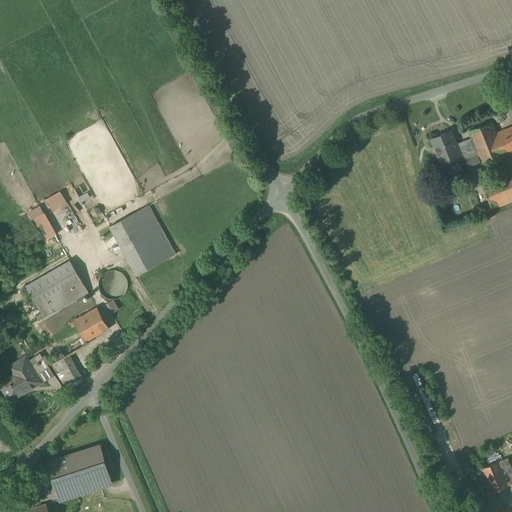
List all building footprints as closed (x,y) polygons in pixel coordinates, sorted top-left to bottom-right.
[(479,164),(511,151),(511,126),(494,133),(490,123),(466,132),(469,139),(475,156),(479,164)] [(464,161),(475,156),(469,139),(455,144),(450,129),(427,137),(437,165),(462,156),(464,161)] [(497,206),(511,200),(511,176),(484,189),(492,208),(497,206)] [(51,213),(66,205),(58,192),(44,200),(51,213)] [(148,206),(110,227),(136,275),(174,255),(148,206)] [(53,233),(37,207),(26,213),(36,229),(41,226),(47,236),(53,233)] [(64,307),(87,293),(66,260),(22,286),(43,320),(64,307)] [(118,272),(112,271),(107,272),(104,274),(100,279),(99,283),(100,290),(103,294),(106,296),(110,297),(115,297),(119,296),(123,292),(125,289),(126,285),(125,281),(123,277),(122,275),(118,272)] [(143,322),(128,298),(104,313),(118,337),(143,322)] [(72,322),(66,311),(43,324),(60,355),(64,353),(106,330),(95,309),(72,322)] [(40,353),(33,358),(40,368),(47,364),(40,353)] [(83,382),(64,353),(60,355),(47,363),(66,393),(83,382)] [(37,370),(40,368),(33,358),(28,361),(25,357),(10,367),(15,374),(0,383),(0,384),(10,401),(26,391),(25,389),(40,380),(36,374),(39,373),(37,370)] [(99,446),(48,462),(60,500),(76,495),(111,484),(99,446)] [(511,476),(505,459),(480,470),(491,493),(511,483),(511,476)] [(481,495),(473,498),(477,509),(485,506),(481,495)]
